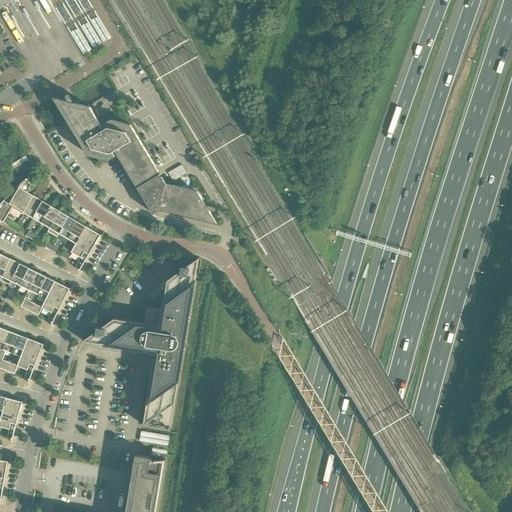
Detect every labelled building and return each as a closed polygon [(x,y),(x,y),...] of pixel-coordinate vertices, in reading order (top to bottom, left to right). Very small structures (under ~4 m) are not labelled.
[(65,0),(76,18),(83,13),(75,0),(65,0)] [(77,0),(85,12),(93,7),(88,0),(77,0)] [(65,24),(73,19),(63,3),(56,8),(65,24)] [(95,11),(87,15),(90,20),(103,42),(111,38),(98,16),(95,11)] [(85,17),(78,21),(81,26),(94,48),(101,43),(88,22),(85,17)] [(75,23),(67,27),(70,32),(83,54),(91,50),(78,28),(75,23)] [(115,150),(125,167),(136,185),(159,172),(130,125),(110,120),(103,124),(106,128),(104,129),(90,107),(77,103),(74,103),(73,102),(73,100),(70,95),(69,94),(68,94),(67,94),(67,95),(66,95),(66,96),(66,97),(69,101),(57,98),(56,102),(62,112),(83,146),(86,144),(89,149),(93,156),(108,160),(115,156),(113,152),(115,150)] [(137,187),(146,202),(153,213),(159,209),(217,223),(208,210),(213,211),(214,211),(215,211),(215,210),(216,210),(216,209),(215,208),(215,207),(214,207),(208,205),(206,207),(205,205),(206,205),(197,191),(166,183),(160,174),(137,187)] [(24,202),(30,193),(28,192),(31,186),(27,178),(21,183),(10,194),(24,202)] [(23,214),(24,213),(34,195),(30,193),(24,202),(10,194),(3,201),(13,206),(12,208),(23,214)] [(24,213),(33,218),(43,201),(34,195),(24,213)] [(6,218),(12,208),(13,206),(3,201),(0,204),(0,220),(3,222),(6,218)] [(33,218),(41,223),(52,206),(43,201),(33,218)] [(41,223),(50,228),(50,229),(61,211),(52,206),(41,223)] [(57,237),(59,234),(69,216),(61,211),(50,229),(50,228),(48,232),(57,237)] [(59,234),(68,239),(78,222),(69,216),(59,234)] [(8,225),(14,229),(17,224),(10,220),(8,225)] [(68,239),(77,244),(87,227),(78,222),(68,239)] [(17,224),(14,229),(20,232),(23,228),(17,224)] [(87,227),(77,244),(72,253),(80,258),(78,261),(84,264),(101,235),(100,234),(100,235),(87,227)] [(26,235),(32,239),(34,234),(28,231),(26,235)] [(34,234),(32,239),(38,243),(41,238),(34,234)] [(43,246),(49,249),(52,245),(46,241),(43,246)] [(52,245),(49,249),(55,253),(58,248),(52,245)] [(61,256),(67,260),(70,255),(63,252),(61,256)] [(0,257),(0,275),(2,276),(11,258),(2,254),(0,257)] [(0,279),(10,285),(11,281),(20,263),(11,258),(2,276),(0,279)] [(83,341),(92,342),(155,353),(143,425),(149,421),(171,424),(184,348),(187,346),(185,342),(199,258),(185,267),(181,266),(180,271),(167,280),(161,316),(160,317),(157,313),(149,319),(152,323),(150,324),(114,318),(101,328),(101,327),(97,327),(96,331),(83,341)] [(78,261),(76,265),(75,267),(79,270),(80,271),(84,264),(78,261)] [(11,281),(20,285),(29,267),(20,263),(11,281)] [(20,285),(29,290),(38,272),(29,267),(20,285)] [(21,307),(29,311),(47,276),(38,272),(29,290),(21,307)] [(38,316),(43,307),(56,281),(47,276),(29,311),(38,316)] [(56,281),(43,307),(52,312),(47,320),(53,323),(70,288),(56,281)] [(0,356),(10,331),(7,330),(1,327),(0,328),(0,348),(1,349),(0,349),(0,356)] [(0,356),(0,368),(5,370),(19,334),(10,331),(0,356)] [(15,374),(18,365),(29,338),(19,334),(5,370),(15,374)] [(29,338),(18,365),(28,369),(24,378),(30,380),(44,344),(43,343),(43,344),(29,338)] [(7,397),(0,423),(0,425),(9,428),(7,437),(13,439),(23,401),(22,401),(7,397)] [(141,440),(168,444),(169,436),(142,432),(141,440)] [(156,511),(165,459),(151,460),(151,457),(135,454),(125,511),(156,511)]
